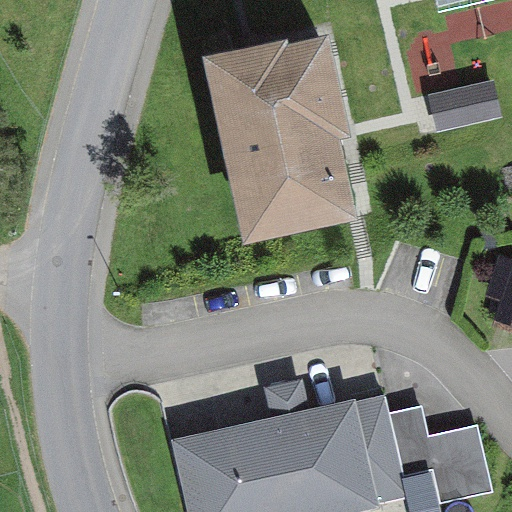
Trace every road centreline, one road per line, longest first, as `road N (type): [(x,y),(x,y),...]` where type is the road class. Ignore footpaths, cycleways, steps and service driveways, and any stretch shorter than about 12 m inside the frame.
road 1 (residential): [(511,421),(415,340),(360,318),(295,314),(62,373)]
road 2 (unclassified): [(124,0),(69,222),(62,373)]
road 3 (unclassified): [(62,373),(92,511)]
